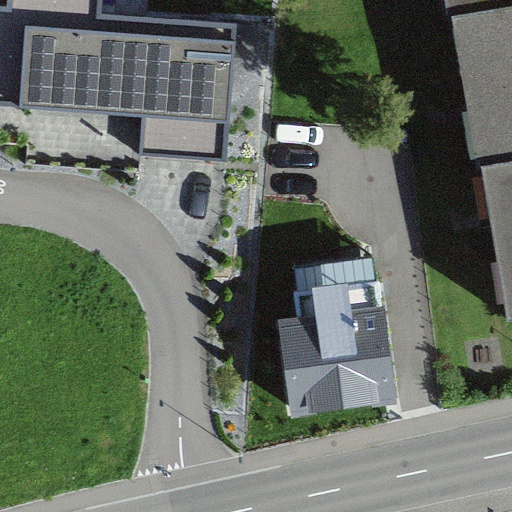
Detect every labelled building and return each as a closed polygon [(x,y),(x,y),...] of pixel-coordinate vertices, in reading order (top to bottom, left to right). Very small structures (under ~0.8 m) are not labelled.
[(17,0),(16,27),(0,25),(0,143),(35,146),(34,162),(233,176),(244,37),(110,27),(111,0),(17,0)] [(511,0),(443,0),(450,41),(457,39),(511,30),(511,0)] [(511,30),(457,39),(480,194),(487,193),(511,188),(511,30)] [(511,188),(487,193),(510,346),(511,345),(511,188)] [(280,332),(292,434),(402,421),(390,316),(382,317),(380,296),(295,306),(298,330),(280,332)]
